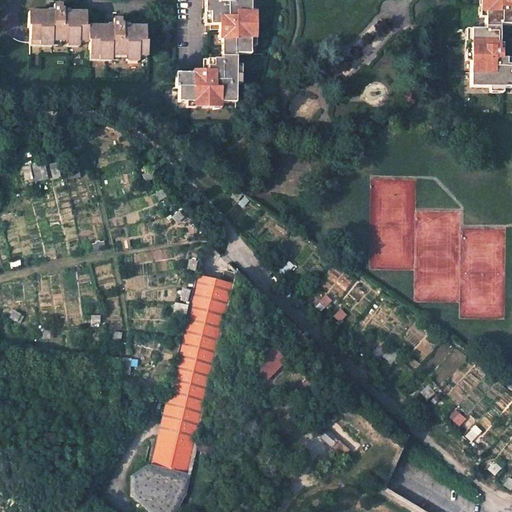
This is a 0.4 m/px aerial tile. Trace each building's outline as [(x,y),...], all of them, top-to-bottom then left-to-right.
[(226,48),(212,49),(212,61),(207,62),(205,62),(205,69),(196,69),(187,69),(181,69),(181,87),(184,87),(184,100),(192,99),(226,99),(242,98),(241,81),(241,61),(240,50),(255,49),(255,42),(254,7),(253,0),(208,0),(208,3),(208,8),(213,8),(213,21),(223,21),(222,24),(226,24),(226,31),(226,48)] [(506,53),(506,46),(502,46),(502,37),(502,20),(511,19),(511,0),(489,0),(489,10),(490,23),(475,23),(475,55),(476,80),(492,80),(506,80),(511,80),(511,58),(509,58),(509,52),(506,53)] [(144,27),(129,27),(119,26),(119,22),(119,18),(115,18),(112,18),(112,30),(104,30),(104,27),(84,26),(85,14),(68,13),(60,13),(60,9),(60,6),(56,6),(52,6),(52,17),(44,17),(45,13),(26,13),(26,27),(29,27),(29,41),(51,41),(65,41),(79,41),(86,42),(86,55),(109,55),(124,55),(137,55),(145,55),(145,41),(144,41),(144,27)] [(44,17),(52,17),(52,6),(45,6),(45,13),(44,17)] [(46,163),(34,163),(33,180),(46,180),(46,163)] [(59,163),(47,163),(48,179),(60,178),(59,163)] [(196,276),(173,379),(150,465),(189,474),(235,273),(223,269),(220,281),(196,276)] [(285,359),(273,347),(253,367),(266,380),(285,359)] [(265,405),(250,411),(257,425),(271,419),(265,405)] [(320,435),(326,429),(318,423),(313,429),(320,435)] [(326,429),(320,435),(342,454),(347,448),(326,429)] [(147,511),(172,511),(188,494),(189,474),(150,465),(131,477),(131,497),(147,511)]
